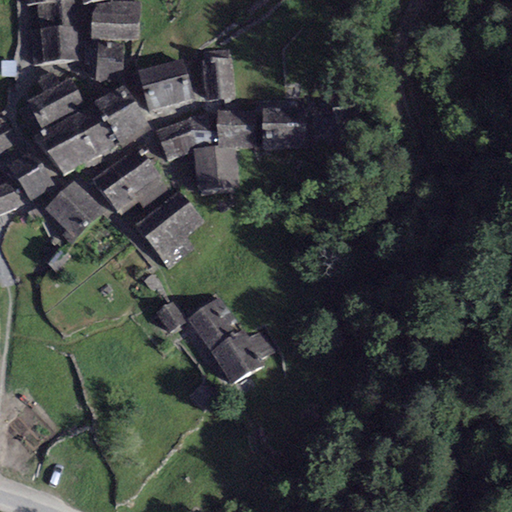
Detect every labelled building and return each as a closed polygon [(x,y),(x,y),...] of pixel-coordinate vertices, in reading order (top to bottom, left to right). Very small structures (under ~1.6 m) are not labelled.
[(32,7),(36,63),(81,60),(77,0),(23,0),(24,7),(32,7)] [(139,3),(94,3),(94,39),(138,39),(139,3)] [(124,44),(98,43),(95,80),(121,81),(124,44)] [(231,57),(201,60),(206,100),(236,97),(231,57)] [(194,100),(184,59),(138,71),(148,112),(194,100)] [(85,105),(71,79),(27,102),(41,128),(85,105)] [(149,130),(124,86),(38,134),(63,178),(149,130)] [(305,100),(263,101),(264,142),(306,141),(305,100)] [(260,110),(217,111),(217,146),(217,149),(235,148),(261,148),(260,110)] [(167,162),(194,152),(193,149),(213,146),(213,116),(191,117),(154,131),(167,162)] [(0,129),(0,155),(17,144),(5,126),(0,129)] [(213,146),(193,149),(194,152),(198,192),(240,188),(235,148),(217,149),(217,146),(213,146)] [(54,187),(32,152),(9,166),(30,201),(54,187)] [(169,189),(146,158),(102,191),(122,217),(139,204),(143,209),(169,189)] [(8,180),(0,183),(0,213),(20,204),(8,180)] [(103,212),(75,182),(45,209),(74,239),(103,212)] [(205,222),(179,191),(133,228),(168,271),(195,249),(186,238),(205,222)] [(219,297),(188,317),(233,385),(264,365),(261,360),(274,351),(262,332),(248,341),(219,297)] [(173,301),(156,312),(170,333),(186,322),(173,301)]
